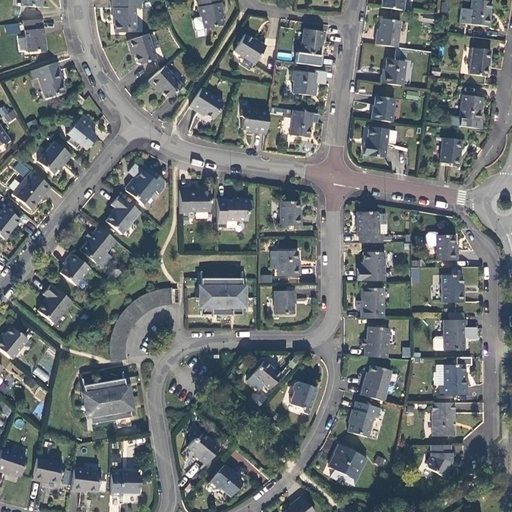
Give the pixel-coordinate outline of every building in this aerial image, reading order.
[(135,9),(140,9),(140,0),(110,0),(111,9),(112,9),(112,17),(114,19),(114,33),(123,33),(125,30),(135,30),(135,9)] [(196,30),(203,29),(222,25),(219,12),(221,12),(219,3),(218,3),(217,0),(197,0),(199,7),(198,7),(199,17),(194,18),(192,20),(194,29),(196,30)] [(381,0),(380,8),(402,11),(404,0),(381,0)] [(490,2),(473,0),(470,0),(467,24),(488,27),(489,16),(488,16),(490,2)] [(423,22),(433,24),(434,16),(424,15),(423,22)] [(374,45),(396,48),(399,22),(380,19),(378,35),(375,35),(374,45)] [(23,23),(26,53),(45,51),(42,29),(41,21),(23,23)] [(5,34),(20,33),(19,23),(4,24),(5,34)] [(322,32),(303,29),(299,53),(318,56),(320,41),(321,41),(322,32)] [(135,63),(139,65),(155,59),(147,34),(126,41),(129,51),(131,51),(135,63)] [(256,42),(244,34),(233,51),(253,64),(264,46),(256,41),(256,42)] [(489,51),(471,49),(467,75),(485,77),(487,61),(488,62),(489,51)] [(384,74),(382,74),(380,83),(401,86),(404,62),(386,59),(384,74)] [(58,71),(59,70),(56,62),(30,71),(33,79),(38,77),(45,98),(65,92),(58,71)] [(165,98),(168,98),(181,86),(163,67),(147,81),(154,89),(156,88),(165,98)] [(314,74),(292,71),(291,81),(293,83),(291,93),(311,96),(313,87),(311,87),(312,83),(313,83),(314,74)] [(200,88),(189,107),(197,112),(198,111),(212,119),(223,103),(200,88)] [(405,98),(416,99),(417,93),(406,91),(405,98)] [(79,104),(83,100),(76,94),(73,98),(79,104)] [(458,119),(477,122),(479,107),(480,108),(482,98),(461,95),(458,119)] [(373,111),(372,110),(370,120),(390,122),(393,99),(375,96),(373,111)] [(7,123),(17,116),(12,109),(7,113),(3,116),(7,123)] [(265,135),(268,113),(240,109),(239,117),(241,119),(240,129),(255,131),(254,133),(265,135)] [(313,114),(292,111),(289,136),(308,138),(310,123),(311,123),(313,114)] [(69,137),(66,142),(74,149),(78,145),(84,150),(95,137),(93,135),(98,128),(81,115),(75,121),(73,119),(68,126),(70,127),(65,134),(69,137)] [(27,123),(30,132),(40,129),(36,119),(27,123)] [(362,155),(384,158),(386,143),(393,144),(395,132),(388,131),(388,130),(367,127),(365,143),(363,143),(362,155)] [(0,143),(3,144),(8,141),(0,128),(0,143)] [(459,151),(461,141),(442,138),(439,163),(445,164),(445,166),(456,167),(458,151),(459,151)] [(70,156),(53,141),(36,162),(52,175),(62,162),(63,163),(70,156)] [(125,191),(142,206),(154,191),(158,194),(163,188),(163,181),(148,169),(144,173),(141,171),(132,182),(128,183),(124,188),(125,191)] [(50,187),(30,171),(11,194),(30,210),(36,202),(35,201),(37,198),(38,198),(43,193),(44,194),(50,187)] [(178,190),(178,215),(187,216),(187,211),(209,212),(208,192),(196,191),(195,191),(178,190)] [(104,222),(120,235),(139,212),(118,195),(110,205),(115,209),(104,222)] [(225,201),(225,199),(216,199),(216,224),(225,224),(225,221),(246,221),(246,212),(248,210),(248,201),(239,201),(239,198),(232,198),(232,200),(225,201)] [(299,216),(298,216),(298,202),(278,202),(279,226),(299,226),(299,216)] [(0,211),(0,237),(3,239),(19,220),(3,207),(0,211)] [(381,235),(377,235),(377,224),(384,224),(384,214),(377,214),(375,212),(355,212),(356,235),(358,235),(358,243),(381,243),(381,235)] [(79,251),(95,264),(114,240),(97,227),(92,233),(89,231),(83,238),(87,241),(79,251)] [(428,246),(435,245),(435,260),(455,260),(455,251),(454,250),(454,235),(436,235),(436,233),(427,233),(425,235),(425,243),(428,246)] [(298,267),(296,266),(296,251),(276,251),(276,268),(276,276),(298,276),(298,267)] [(356,281),(383,281),(383,252),(362,252),(362,269),(356,268),(356,281)] [(64,267),(59,273),(74,286),(89,268),(70,253),(65,260),(68,263),(64,267)] [(411,284),(419,284),(419,268),(411,268),(411,284)] [(460,275),(440,275),(440,303),(462,303),(462,292),(460,292),(460,275)] [(241,279),(200,279),(200,315),(241,315),(241,279)] [(36,311),(52,324),(70,302),(49,285),(42,294),(46,298),(36,311)] [(158,305),(165,304),(170,303),(169,289),(162,290),(155,291),(148,294),(142,297),(136,300),(130,305),(125,310),(120,316),(116,323),(114,329),(111,336),(110,343),(110,350),(110,361),(124,358),(124,352),(124,346),(125,340),(127,334),(129,328),(133,322),(137,318),(142,314),(147,310),(152,307),(158,305)] [(359,319),(381,318),(381,289),(361,289),(361,301),(356,301),(356,311),(359,310),(359,319)] [(273,314),(293,314),(292,300),(294,300),(294,291),(273,291),(273,314)] [(462,320),(447,320),(442,320),(443,350),(463,350),(463,328),(465,328),(465,320),(462,320)] [(0,350),(11,359),(26,340),(10,327),(0,339),(0,350)] [(363,357),(384,358),(387,329),(367,327),(366,339),(361,339),(360,348),(364,349),(363,357)] [(402,347),(402,357),(411,357),(410,347),(402,347)] [(251,375),(268,389),(280,375),(273,368),(273,369),(263,361),(251,375)] [(10,363),(5,369),(19,379),(24,372),(10,363)] [(439,386),(439,395),(465,395),(465,378),(463,378),(463,365),(442,365),(442,386),(439,386)] [(359,395),(383,402),(385,393),(384,393),(390,371),(369,366),(366,378),(364,378),(359,395)] [(36,382),(28,376),(23,382),(31,388),(36,382)] [(82,385),(89,424),(112,420),(114,428),(131,425),(129,417),(128,411),(133,410),(129,385),(124,386),(123,379),(82,385)] [(301,412),(306,414),(316,388),(297,381),(294,383),(291,389),(293,392),(289,404),(298,407),(301,412)] [(376,418),(379,408),(354,402),(352,410),(351,410),(349,418),(350,418),(346,432),(366,437),(372,417),(376,418)] [(453,403),(431,403),(431,436),(453,436),(453,403)] [(204,465),(218,448),(201,433),(195,440),(193,438),(181,453),(192,462),(196,458),(204,465)] [(352,486),(366,459),(337,444),(332,454),(334,455),(332,459),(330,460),(328,464),(328,467),(328,468),(332,470),(329,477),(343,483),(344,481),(352,486)] [(426,468),(442,477),(449,466),(448,462),(450,462),(450,453),(449,453),(449,445),(429,445),(429,457),(425,464),(426,468)] [(413,455),(413,447),(403,446),(403,455),(413,455)] [(19,476),(25,458),(0,449),(0,450),(0,472),(3,473),(4,471),(19,476)] [(383,459),(377,456),(373,463),(380,466),(383,459)] [(57,483),(61,464),(36,458),(31,480),(41,482),(42,480),(57,483)] [(194,464),(186,474),(190,478),(198,468),(194,464)] [(231,472),(223,465),(207,483),(214,489),(220,489),(229,496),(241,482),(230,473),(231,472)] [(96,492),(98,472),(72,469),(70,491),(80,492),(80,490),(96,492)] [(138,493),(138,473),(110,473),(109,495),(119,495),(119,493),(138,493)] [(312,511),(299,496),(293,501),(294,503),(283,511),(312,511)]
